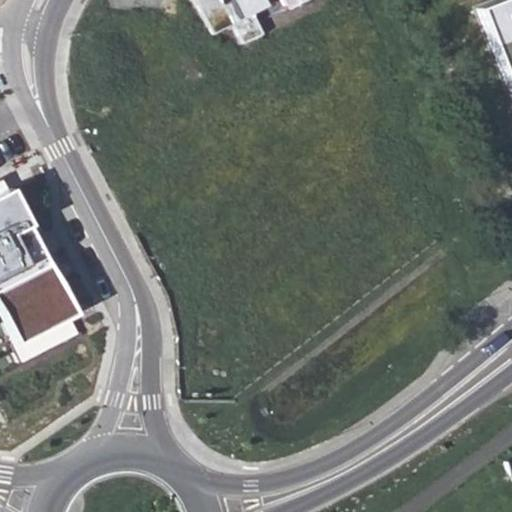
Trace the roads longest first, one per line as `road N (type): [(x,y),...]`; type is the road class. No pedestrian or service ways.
road 1 (tertiary): [(511,329),(344,455),(248,484),(191,480)]
road 2 (tertiary): [(273,511),(341,485),(511,369)]
road 3 (unclassified): [(138,323),(40,106)]
road 4 (unclassified): [(138,323),(77,455)]
road 5 (unclassified): [(155,448),(138,323)]
